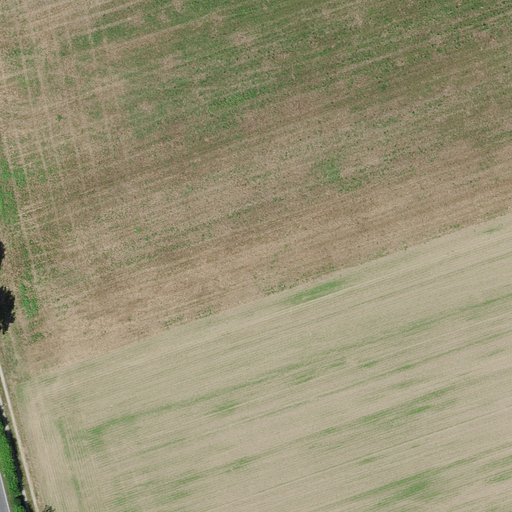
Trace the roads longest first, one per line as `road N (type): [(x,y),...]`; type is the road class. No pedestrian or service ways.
road 1 (track): [(511,208),(1,391)]
road 2 (track): [(0,384),(33,511)]
